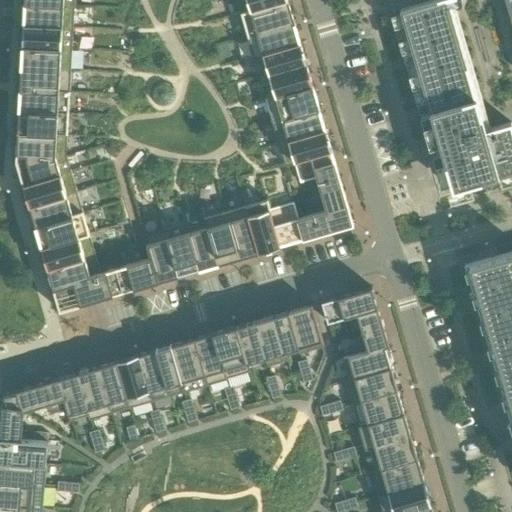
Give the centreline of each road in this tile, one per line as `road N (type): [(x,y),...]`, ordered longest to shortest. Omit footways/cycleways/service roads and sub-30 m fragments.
road 1 (residential): [(0,371),(393,257)]
road 2 (residential): [(318,0),(393,257)]
road 3 (residential): [(393,257),(467,511)]
